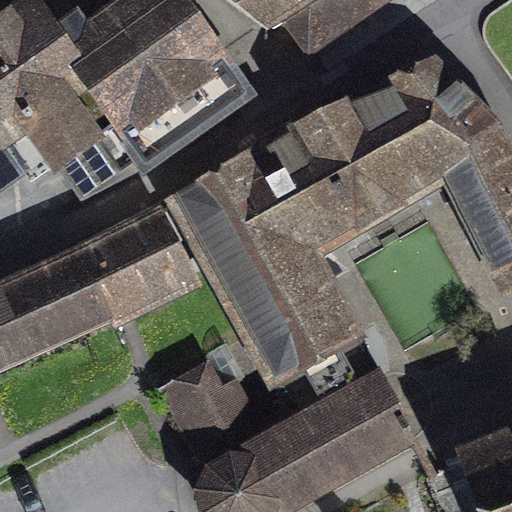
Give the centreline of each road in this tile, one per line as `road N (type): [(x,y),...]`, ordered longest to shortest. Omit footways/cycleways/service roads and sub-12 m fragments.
road 1 (residential): [(471,0),(298,106)]
road 2 (residential): [(203,0),(298,106)]
